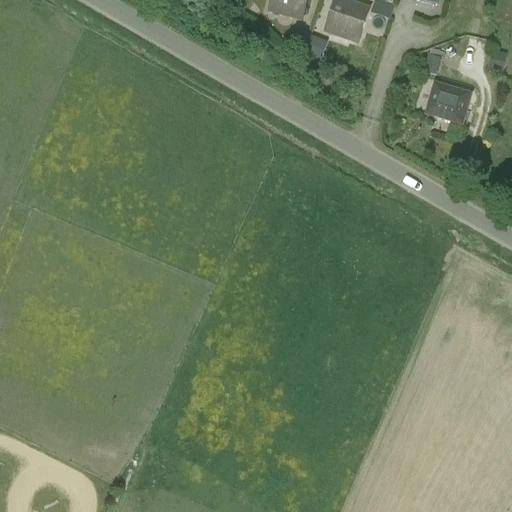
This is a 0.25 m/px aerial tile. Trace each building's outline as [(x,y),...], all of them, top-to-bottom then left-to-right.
[(304,15),(308,0),(272,0),(271,7),(304,15)] [(361,38),(370,12),(337,1),(328,27),(361,38)] [(378,1),(374,15),(390,20),(394,6),(378,1)] [(503,74),(505,55),(489,54),(487,72),(503,74)] [(435,76),(438,60),(427,58),(423,74),(435,76)] [(470,97),(435,87),(427,116),(461,126),(470,97)]
